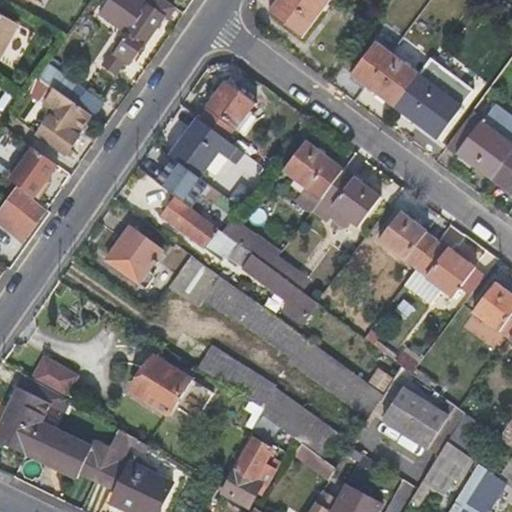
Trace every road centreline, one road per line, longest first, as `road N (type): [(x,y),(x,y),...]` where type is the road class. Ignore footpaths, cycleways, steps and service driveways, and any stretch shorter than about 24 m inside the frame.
road 1 (residential): [(211,22),(511,242)]
road 2 (residential): [(0,326),(211,22)]
road 3 (unknown): [(58,242),(144,317),(215,331),(265,363)]
